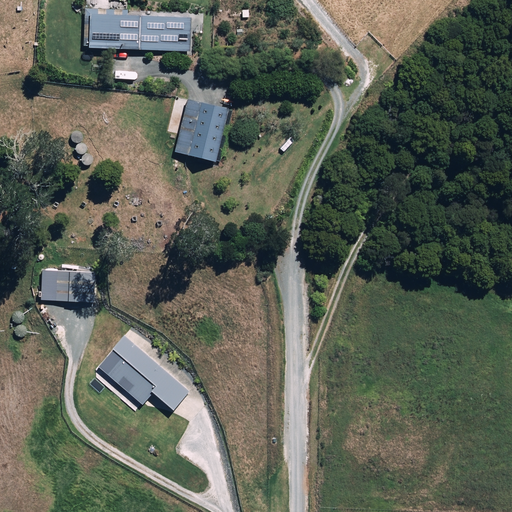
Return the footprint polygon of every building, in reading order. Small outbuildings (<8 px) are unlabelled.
[(83,12),(82,48),(190,51),(191,16),(83,12)] [(187,99),(174,152),(215,162),(228,109),(187,99)] [(70,133),(71,135),(84,165),(95,160),(81,128),(70,133)] [(91,273),(40,270),(38,301),(90,303),(91,273)] [(124,338),(98,369),(142,405),(152,393),(173,410),(189,391),(124,338)]
